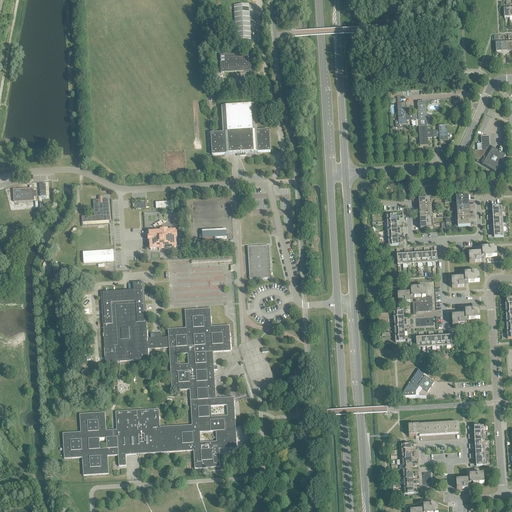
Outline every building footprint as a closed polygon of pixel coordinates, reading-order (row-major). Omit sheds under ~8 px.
[(234,6),(236,41),(251,40),(249,5),(234,6)] [(220,55),(220,73),(224,72),(246,71),(253,71),(252,53),(220,55)] [(418,120),(419,128),(427,127),(425,102),(417,103),(418,114),(412,115),(412,121),(418,120)] [(406,121),(412,121),(412,115),(406,115),(405,104),(405,103),(397,104),(398,122),(395,122),(396,126),(396,127),(397,128),(399,128),(402,128),(402,125),(406,125),(406,121)] [(215,133),(211,134),(212,156),(225,155),(233,154),(237,154),(237,156),(245,156),(245,154),(254,153),(258,153),(270,152),(269,130),(259,131),(257,131),(256,126),(255,105),(251,106),(226,107),(222,107),(221,107),(222,119),(223,133),(215,133)] [(439,131),(433,132),(433,138),(439,138),(440,141),(439,141),(448,141),(447,141),(446,126),(447,126),(447,125),(439,126),(439,131)] [(427,127),(419,128),(420,146),(428,146),(427,138),(433,138),(433,132),(427,132),(427,127)] [(482,151),(472,152),(473,160),(495,173),(499,167),(500,168),(503,164),(501,163),(505,157),(501,154),(502,152),(500,151),(499,153),(492,149),(492,150),(489,149),(490,148),(489,136),(481,137),(481,144),(482,150),(482,151)] [(34,201),(33,189),(13,190),(14,202),(34,201)] [(94,216),(82,217),(82,223),(94,222),(109,221),(108,200),(102,200),(102,203),(99,203),(99,200),(93,201),(94,216)] [(149,237),(148,237),(148,241),(150,241),(150,250),(159,249),(159,251),(165,250),(165,249),(176,248),(175,238),(177,238),(176,232),(175,233),(175,231),(168,231),(167,230),(160,230),(160,232),(149,233),(149,237)] [(226,230),(202,231),(202,241),(227,240),(226,230)] [(271,278),(271,273),(271,271),(270,264),(270,261),(270,260),(270,253),(269,246),(262,246),(255,247),(248,247),(247,247),(247,248),(248,254),(248,255),(248,261),(248,262),(249,265),(248,265),(249,265),(249,272),(249,273),(249,280),(250,280),(257,279),(257,280),(257,279),(264,279),(271,279),(271,278)] [(495,257),(495,248),(482,249),(482,253),(470,253),(471,263),(484,262),(483,258),(495,257)] [(83,253),(83,263),(114,262),(113,251),(83,253)] [(478,282),(477,273),(464,274),(464,278),(453,279),(453,288),(466,287),(466,283),(478,282)] [(161,337),(161,334),(157,334),(154,334),(154,338),(147,338),(143,282),(132,283),(133,290),(100,292),(105,363),(148,360),(148,349),(169,348),(172,391),(190,390),(191,408),(192,426),(160,428),(158,410),(115,413),(116,430),(106,431),(105,413),(79,415),(80,433),(62,434),(64,459),(82,458),(83,476),(108,474),(107,456),(118,456),(119,467),(126,466),(125,455),(132,455),(193,451),(194,469),(220,467),(219,449),(237,448),(233,398),(215,399),(215,385),(213,385),(212,375),(212,371),(217,370),(217,367),(214,367),(213,352),(231,351),(229,326),(211,327),(210,309),(185,311),(186,329),(168,330),(168,337),(161,337)] [(412,299),(415,298),(424,298),(423,288),(410,289),(411,293),(399,294),(399,304),(412,303),(412,299)] [(431,297),(424,298),(415,298),(415,302),(417,302),(417,304),(415,305),(416,313),(416,312),(432,311),(432,312),(432,303),(431,297)] [(466,320),(478,320),(478,310),(465,311),(465,315),(453,316),(454,325),(467,324),(466,320)] [(403,392),(403,397),(415,396),(416,392),(419,387),(427,392),(430,388),(430,389),(431,388),(431,387),(434,383),(423,376),(424,374),(418,370),(403,392)] [(409,426),(409,427),(410,437),(419,436),(459,434),(459,425),(438,426),(435,426),(431,426),(419,427),(419,426),(409,426)] [(457,480),(458,490),(471,489),(471,485),(483,484),(482,474),(469,475),(469,479),(457,480)]
